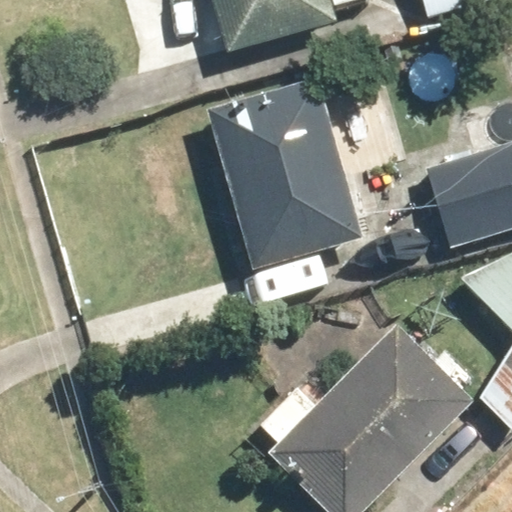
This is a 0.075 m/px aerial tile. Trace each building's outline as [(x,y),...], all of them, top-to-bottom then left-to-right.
[(220,0),(234,47),(330,20),(324,0),(220,0)] [(428,0),(431,9),(464,0),(428,0)] [(224,120),(260,259),(388,225),(352,87),(224,120)] [(448,224),(511,213),(511,133),(435,147),(448,224)] [(511,254),(481,287),(511,317),(511,254)] [(285,457),(343,511),(348,511),(453,403),(392,345),(285,457)] [(511,354),(483,399),(511,428),(511,354)] [(511,442),(511,434),(485,407),(432,460),(462,491),(511,442)]
